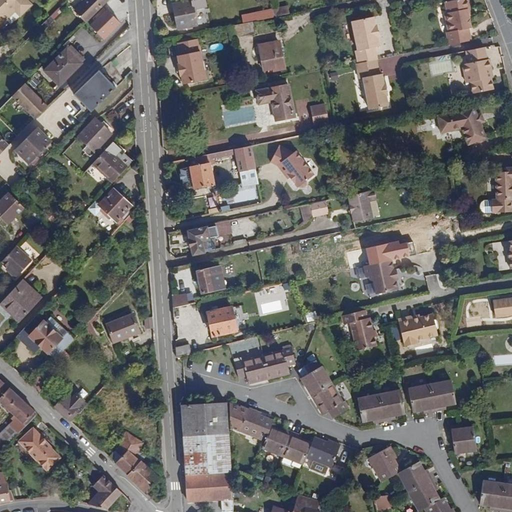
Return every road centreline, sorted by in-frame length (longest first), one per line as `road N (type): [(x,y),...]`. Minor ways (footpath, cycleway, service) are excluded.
road 1 (residential): [(165,371),(141,0)]
road 2 (residential): [(467,511),(423,437),(361,437),(165,371)]
road 3 (residential): [(0,370),(148,511)]
road 4 (residential): [(175,511),(165,371)]
